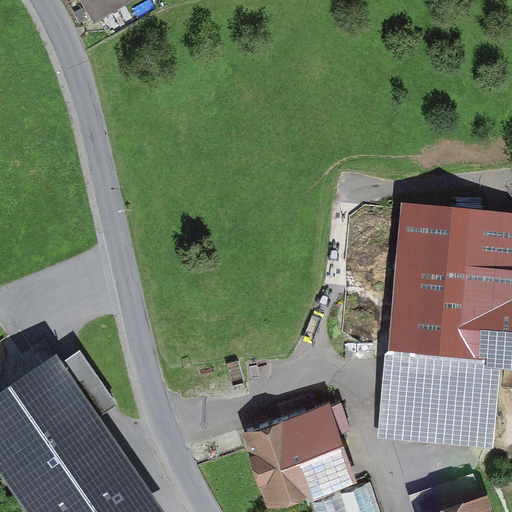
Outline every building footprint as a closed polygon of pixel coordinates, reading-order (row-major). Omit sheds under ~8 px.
[(85,0),(96,18),(127,0),(85,0)] [(511,219),(405,207),(379,440),(488,452),(496,375),(511,376),(511,219)] [(0,402),(0,459),(36,511),(157,511),(55,364),(0,402)] [(333,402),(240,430),(264,508),(357,481),(333,402)] [(316,511),(381,511),(372,484),(314,503),(316,511)] [(488,511),(485,500),(448,511),(488,511)]
